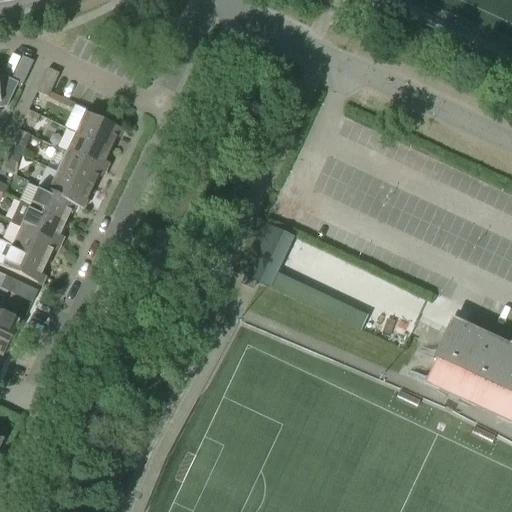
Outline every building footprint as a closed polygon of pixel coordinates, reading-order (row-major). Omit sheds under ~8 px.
[(0,103),(1,108),(5,107),(17,84),(21,86),(32,62),(21,57),(11,80),(3,76),(0,76),(0,103)] [(36,92),(47,98),(58,74),(47,69),(36,92)] [(27,111),(24,119),(35,125),(39,117),(27,111)] [(120,130),(84,113),(75,134),(110,150),(120,130)] [(29,136),(18,131),(9,150),(20,156),(29,136)] [(65,153),(101,170),(110,150),(75,134),(65,153)] [(17,164),(20,156),(9,150),(5,158),(17,164)] [(56,173),(92,189),(101,170),(65,153),(56,173)] [(38,188),(83,209),(92,189),(56,173),(48,191),(44,189),(44,190),(38,187),(38,188)] [(74,206),(82,210),(83,209),(38,188),(29,207),(65,224),(74,206)] [(20,227),(56,244),(65,224),(29,207),(20,203),(11,222),(20,226),(20,227)] [(11,246),(46,263),(56,244),(20,227),(11,246)] [(258,283),(359,330),(366,315),(276,273),(293,237),(282,232),(258,283)] [(0,266),(37,284),(46,263),(11,246),(6,257),(0,254),(0,266)] [(252,290),(255,282),(243,276),(239,284),(252,290)] [(0,286),(0,288),(7,292),(13,281),(5,277),(0,286)] [(13,281),(7,292),(15,296),(21,284),(13,281)] [(19,321),(0,312),(0,355),(2,357),(19,321)] [(511,345),(508,343),(506,349),(449,323),(432,359),(436,361),(511,396),(511,345)] [(511,423),(511,396),(436,361),(425,384),(511,423)]
